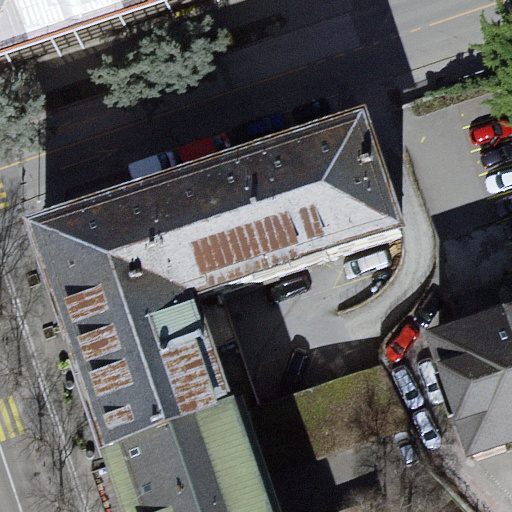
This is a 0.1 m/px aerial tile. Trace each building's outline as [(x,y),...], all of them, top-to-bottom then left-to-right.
[(0,0),(0,90),(1,94),(278,0),(0,0)] [(375,138),(47,245),(121,470),(249,429),(213,320),(413,255),(375,138)] [(511,330),(441,353),(481,477),(511,467),(511,330)] [(378,347),(256,390),(279,455),(334,436),(324,408),(391,385),(378,347)] [(277,511),(249,429),(121,470),(134,511),(277,511)]
